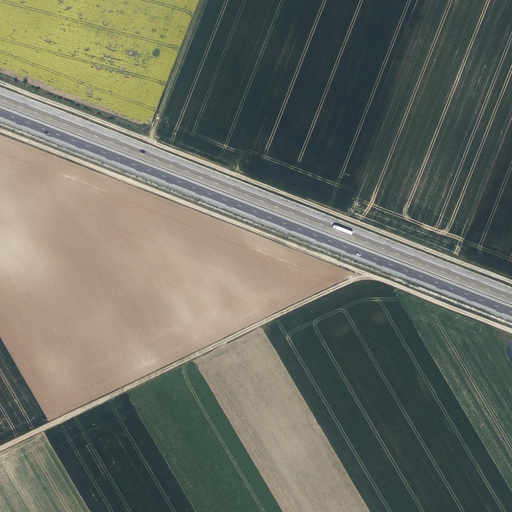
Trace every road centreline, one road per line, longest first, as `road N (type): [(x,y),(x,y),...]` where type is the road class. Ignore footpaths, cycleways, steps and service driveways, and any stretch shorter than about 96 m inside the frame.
road 1 (primary): [(511,298),(0,98)]
road 2 (primary): [(0,112),(511,312)]
road 3 (track): [(0,81),(511,280)]
road 4 (track): [(511,329),(0,130)]
road 5 (track): [(364,272),(0,446)]
road 6 (track): [(206,0),(152,140)]
